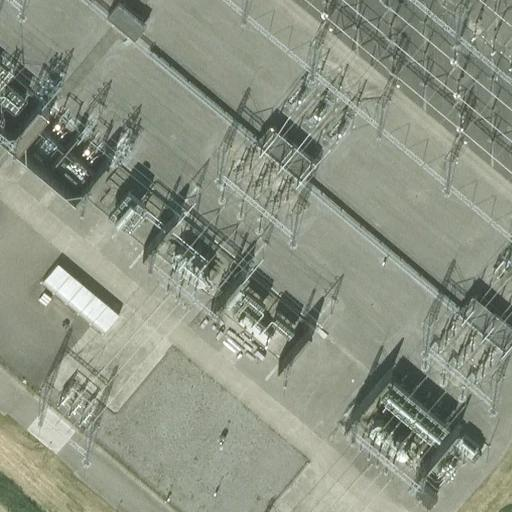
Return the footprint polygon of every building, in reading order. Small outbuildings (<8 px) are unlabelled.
[(132,40),(144,26),(119,4),(106,18),(132,40)] [(20,143),(52,105),(44,99),(12,136),(20,143)] [(303,176),(317,159),(272,120),(258,136),(303,176)] [(104,330),(120,311),(59,260),(43,279),(104,330)] [(506,345),(511,337),(511,322),(474,290),(460,307),(506,345)]
